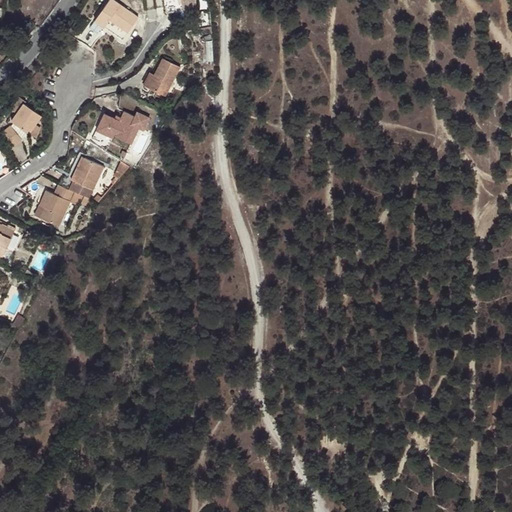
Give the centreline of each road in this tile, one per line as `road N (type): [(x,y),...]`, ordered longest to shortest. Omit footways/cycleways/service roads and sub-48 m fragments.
road 1 (unclassified): [(223,0),(222,163),(258,290),(261,401),(319,511)]
road 2 (track): [(511,191),(482,212),(474,229),(471,511)]
road 3 (residential): [(0,212),(69,163),(86,107),(136,76),(168,37)]
